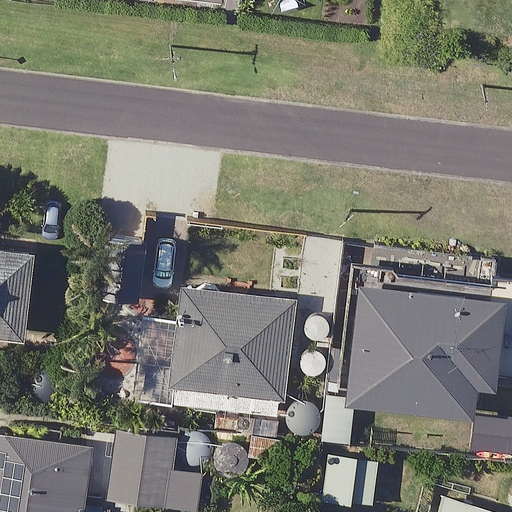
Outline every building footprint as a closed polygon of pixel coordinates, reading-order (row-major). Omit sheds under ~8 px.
[(137,298),(141,240),(104,238),(101,296),(137,298)] [(29,250),(0,246),(0,333),(21,336),(29,250)] [(356,284),(345,391),(322,389),(317,438),(347,441),(351,401),(468,412),(471,383),(493,385),(495,371),(511,372),(511,282),(498,281),(497,298),(356,284)] [(287,297),(178,287),(169,380),(278,390),(287,297)] [(168,437),(115,431),(108,496),(160,502),(168,437)] [(73,511),(81,444),(0,435),(0,511),(73,511)] [(489,511),(491,506),(436,493),(431,511),(489,511)]
